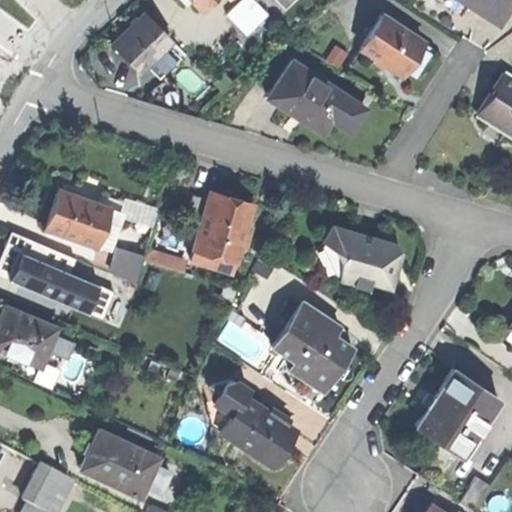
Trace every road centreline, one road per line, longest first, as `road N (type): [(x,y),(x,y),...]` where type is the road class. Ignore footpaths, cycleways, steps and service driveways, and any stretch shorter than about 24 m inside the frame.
road 1 (residential): [(40,74),(62,95),(390,193)]
road 2 (residential): [(351,496),(348,441),(475,220)]
road 3 (residential): [(458,65),(390,193)]
